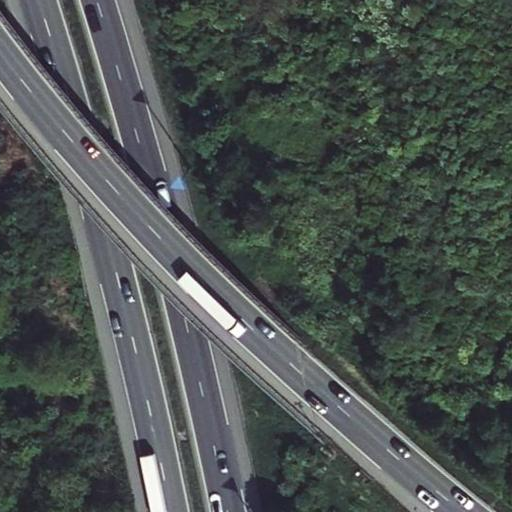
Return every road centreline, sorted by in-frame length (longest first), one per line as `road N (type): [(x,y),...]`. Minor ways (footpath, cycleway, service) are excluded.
road 1 (motorway): [(0,43),(247,316),(461,511)]
road 2 (motorway): [(36,0),(104,221),(171,511)]
road 3 (motorway): [(230,511),(175,271),(96,0)]
